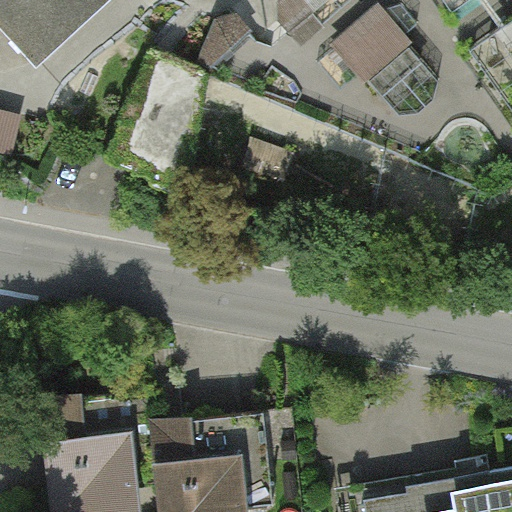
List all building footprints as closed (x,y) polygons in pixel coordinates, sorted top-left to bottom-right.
[(0,0),(0,7),(56,65),(123,0),(0,0)] [(307,0),(282,0),(280,2),(281,23),(303,47),(325,27),(314,15),(318,12),(307,0)] [(307,0),(318,12),(331,0),(307,0)] [(385,10),(379,3),(332,44),(336,48),(359,76),(367,85),(372,80),(409,48),(414,44),(407,36),(385,10)] [(239,16),(218,20),(193,60),(214,69),(253,32),(239,16)] [(511,21),(473,51),(510,104),(511,102),(511,21)] [(204,68),(156,50),(116,154),(161,171),(204,68)] [(23,118),(0,113),(0,150),(15,154),(23,118)] [(161,511),(155,418),(154,393),(43,400),(49,511),(161,511)] [(288,511),(282,410),(155,418),(161,511),(288,511)] [(511,511),(511,476),(374,500),(375,511),(511,511)]
